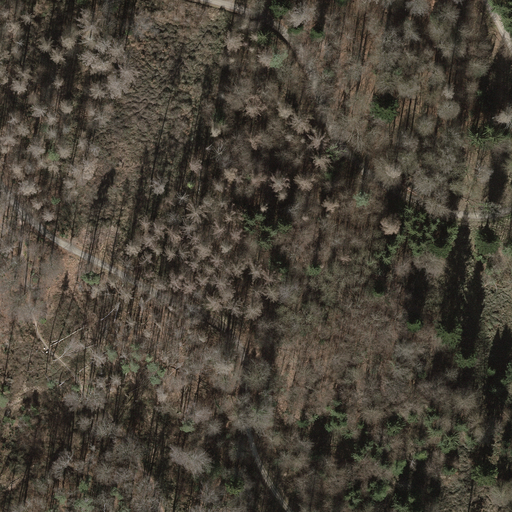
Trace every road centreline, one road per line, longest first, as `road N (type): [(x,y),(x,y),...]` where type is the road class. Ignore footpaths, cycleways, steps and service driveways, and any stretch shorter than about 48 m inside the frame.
road 1 (track): [(291,511),(253,447),(234,335),(88,259),(20,208)]
road 2 (track): [(233,6),(276,24),(296,44),(339,146),(366,174),(450,212),(511,208)]
